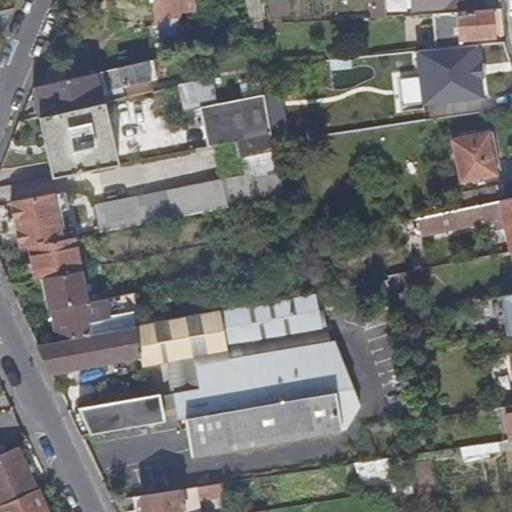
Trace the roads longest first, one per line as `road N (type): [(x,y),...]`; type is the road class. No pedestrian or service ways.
road 1 (residential): [(0,322),(87,511)]
road 2 (residential): [(0,122),(45,0)]
